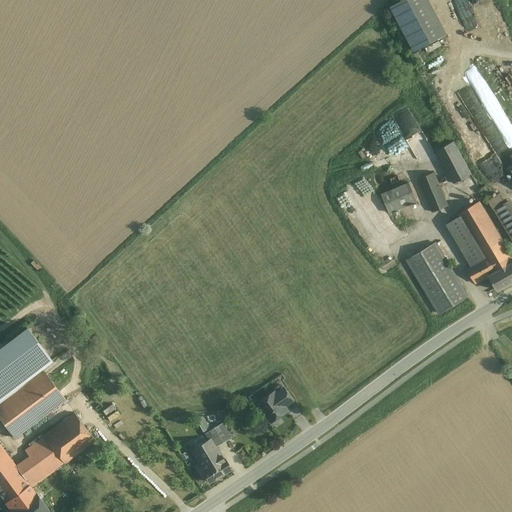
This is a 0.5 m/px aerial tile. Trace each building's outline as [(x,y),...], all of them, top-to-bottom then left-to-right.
[(445,35),(425,0),(404,0),(388,9),(413,53),(445,35)] [(440,98),(450,120),(464,114),(454,91),(440,98)] [(471,174),(453,141),(435,151),(453,184),(471,174)] [(448,207),(434,173),(418,179),(432,214),(448,207)] [(390,177),(385,185),(392,189),(397,182),(390,177)] [(389,214),(417,203),(409,184),(381,195),(389,214)] [(499,191),(488,200),(493,206),(504,197),(499,191)] [(511,204),(510,201),(494,210),(511,240),(511,204)] [(511,253),(483,204),(460,217),(485,261),(470,270),(465,273),(473,286),(485,279),(511,263),(511,253)] [(381,211),(365,217),(373,236),(395,227),(391,219),(386,221),(381,211)] [(485,261),(460,217),(445,226),(470,270),(485,261)] [(466,299),(435,245),(405,261),(436,316),(466,299)] [(511,263),(485,279),(494,294),(511,283),(511,263)] [(0,392),(0,416),(16,438),(64,402),(36,365),(0,392)] [(256,402),(270,421),(286,410),(283,407),(293,400),(281,384),(256,402)] [(28,457),(14,467),(24,482),(30,488),(95,442),(75,413),(24,451),(28,457)] [(195,419),(201,430),(209,426),(202,415),(195,419)] [(227,473),(209,439),(187,451),(205,485),(227,473)] [(0,447),(0,495),(2,498),(24,482),(14,467),(0,447)] [(6,511),(46,511),(30,488),(3,506),(6,511)]
